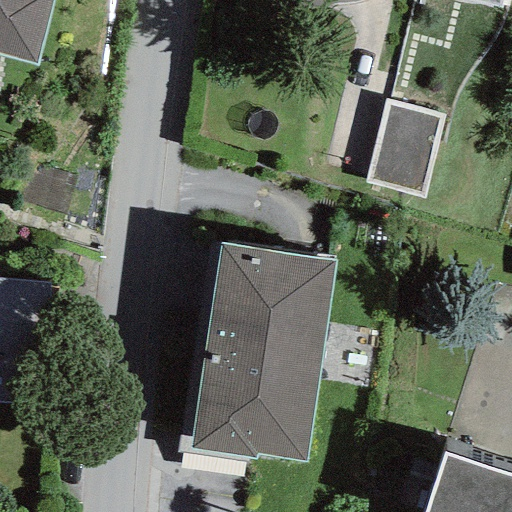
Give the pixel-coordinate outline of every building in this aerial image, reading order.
[(0,0),(0,54),(38,64),(54,0),(0,0)] [(429,180),(444,88),(388,78),(372,170),(429,180)] [(63,215),(77,176),(32,165),(19,197),(63,215)] [(335,260),(220,244),(192,448),(255,459),(256,455),(305,463),(335,260)] [(58,282),(0,278),(0,403),(51,406),(58,282)] [(511,511),(511,472),(442,450),(421,511),(511,511)]
